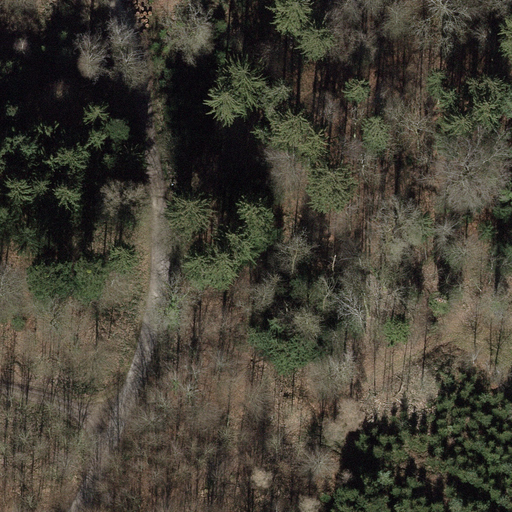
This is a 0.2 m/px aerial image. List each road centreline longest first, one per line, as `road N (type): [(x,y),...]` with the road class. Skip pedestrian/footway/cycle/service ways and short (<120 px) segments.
road 1 (track): [(74,511),(155,307),(163,223),(134,61),(109,0)]
road 2 (track): [(154,511),(460,320)]
road 3 (track): [(117,417),(0,386)]
